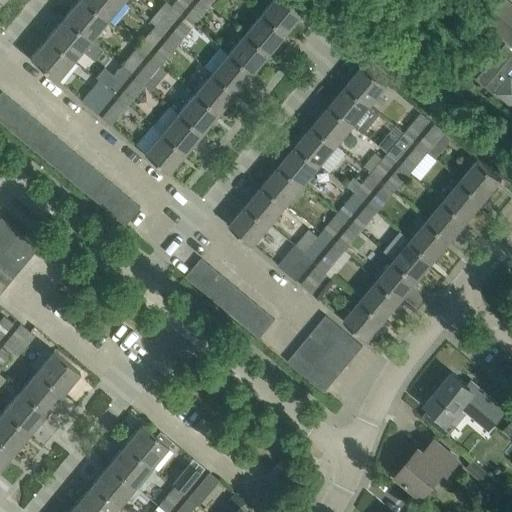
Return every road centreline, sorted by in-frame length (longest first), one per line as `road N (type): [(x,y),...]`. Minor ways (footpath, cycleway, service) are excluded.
road 1 (residential): [(155,281),(329,67)]
road 2 (residential): [(19,511),(55,481),(185,308)]
road 3 (residential): [(351,450),(185,308)]
road 4 (residential): [(351,450),(387,361),(459,272)]
road 5 (residential): [(155,281),(5,152)]
